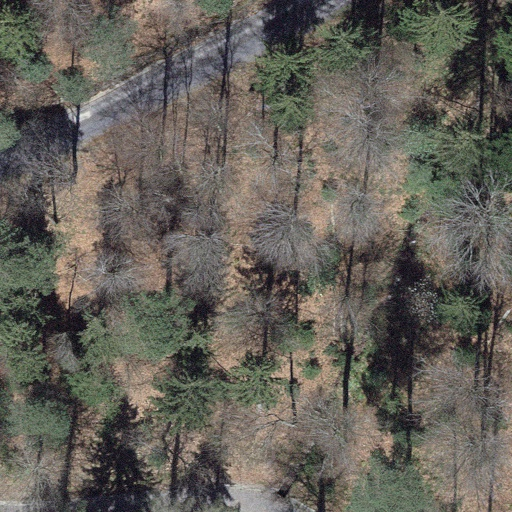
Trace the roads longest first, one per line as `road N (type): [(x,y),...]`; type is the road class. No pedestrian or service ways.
road 1 (track): [(316,0),(0,158)]
road 2 (track): [(256,511),(0,511)]
